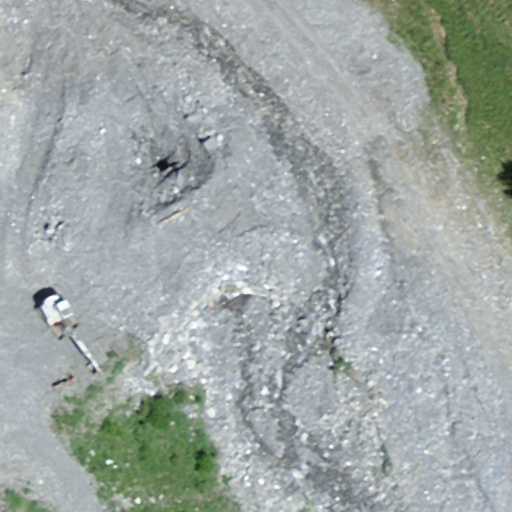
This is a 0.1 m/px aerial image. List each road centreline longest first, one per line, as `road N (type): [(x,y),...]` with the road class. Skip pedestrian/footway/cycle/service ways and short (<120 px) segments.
road 1 (track): [(8,412),(88,290),(223,208),(305,177)]
road 2 (track): [(305,177),(354,203),(511,364)]
road 3 (track): [(229,0),(305,177)]
